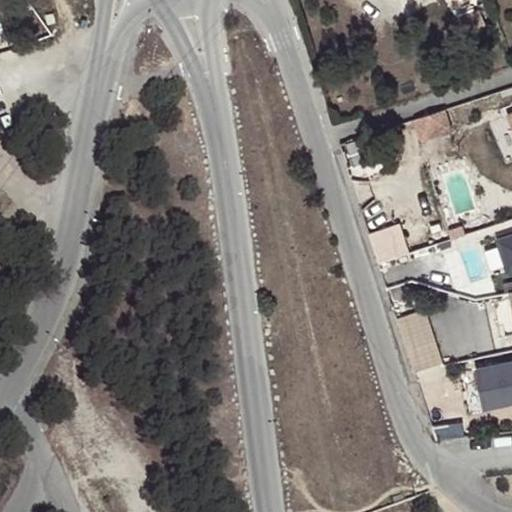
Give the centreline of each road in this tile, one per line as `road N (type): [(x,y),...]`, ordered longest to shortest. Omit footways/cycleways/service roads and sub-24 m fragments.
road 1 (residential): [(509,511),(430,466),(405,435),(272,8)]
road 2 (unclassified): [(7,389),(51,309),(109,45)]
road 3 (unknown): [(316,146),(511,77)]
